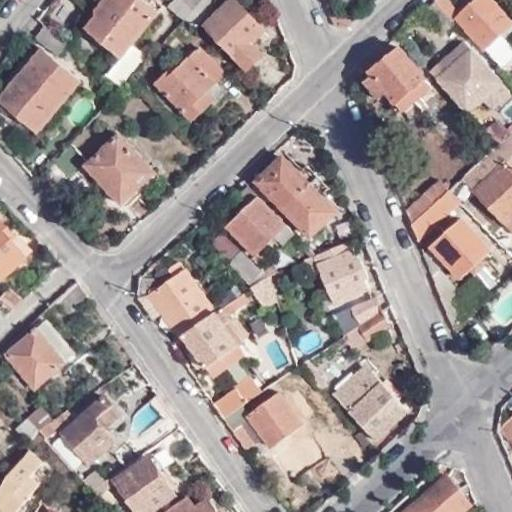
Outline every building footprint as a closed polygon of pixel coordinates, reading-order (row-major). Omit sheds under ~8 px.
[(157,13),(141,0),(103,0),(94,11),(97,17),(86,29),(121,57),(157,13)] [(236,0),(232,0),(207,24),(248,68),(263,55),(251,42),(265,30),(236,0)] [(473,0),(459,13),(446,0),(433,0),(432,1),(452,22),(454,21),(483,50),(485,48),(501,33),(511,24),(490,0),(473,0)] [(452,22),(432,1),(420,13),(439,34),(452,22)] [(65,43),(42,24),(32,36),(56,55),(65,43)] [(511,44),(501,33),(485,48),(503,67),(511,58),(511,44)] [(464,44),(430,73),(467,113),(483,100),(493,110),(511,93),(511,92),(471,48),(470,50),(464,44)] [(223,72),(199,47),(176,69),(174,67),(157,83),(192,120),(215,100),(204,88),(223,72)] [(40,49),(0,97),(0,101),(36,132),(79,82),(40,49)] [(397,104),(427,80),(402,50),(373,74),(374,76),(366,83),(381,101),(388,93),(397,104)] [(434,88),(427,80),(397,104),(405,113),(434,88)] [(508,133),(496,120),(484,131),(496,144),(508,133)] [(119,134),(84,166),(121,205),(156,173),(119,134)] [(511,161),(496,144),(460,178),(502,225),(511,216),(511,161)] [(334,211),(318,195),(297,173),(281,158),(256,182),(311,236),(334,211)] [(297,173),(318,195),(327,187),(306,166),(297,173)] [(437,179),(404,209),(410,225),(448,190),(437,179)] [(448,190),(410,225),(416,239),(459,202),(448,190)] [(293,234),(256,197),(225,225),(254,254),(272,237),(281,246),(293,234)] [(511,216),(502,225),(511,236),(511,216)] [(461,277),(470,268),(482,280),(490,272),(479,261),(491,249),(463,218),(433,246),(449,263),(461,277)] [(0,225),(0,278),(22,260),(6,242),(11,237),(0,225)] [(316,256),(306,260),(311,274),(318,271),(333,306),(366,290),(363,280),(367,278),(360,259),(355,262),(346,242),(316,256)] [(449,263),(433,246),(422,256),(445,315),(449,327),(476,316),(442,269),(449,263)] [(259,273),(239,253),(227,265),(247,284),(259,273)] [(269,258),(259,267),(268,276),(270,278),(283,272),(269,258)] [(151,279),(136,278),(138,298),(156,294),(183,336),(217,313),(185,269),(183,270),(178,264),(168,272),(174,278),(159,289),(151,279)] [(270,278),(268,276),(247,290),(250,291),(268,279),(270,278)] [(268,279),(250,291),(263,309),(274,300),(268,279)] [(64,315),(85,297),(75,283),(52,303),(64,315)] [(0,303),(11,311),(21,301),(9,290),(0,297),(0,303)] [(242,294),(217,313),(243,295),(242,294)] [(243,295),(217,313),(183,336),(170,344),(178,356),(189,350),(210,380),(243,356),(236,348),(242,343),(227,323),(223,327),(219,324),(248,302),(243,295)] [(357,327),(380,311),(374,297),(349,308),(357,327)] [(387,327),(380,311),(357,327),(341,337),(351,352),(366,342),(365,339),(387,327)] [(72,356),(44,323),(4,355),(33,390),(72,356)] [(306,363),(323,389),(332,384),(314,357),(306,363)] [(408,413),(373,375),(366,381),(359,374),(334,397),(375,441),(408,413)] [(250,378),(234,389),(245,404),(261,393),(250,378)] [(234,389),(212,405),(222,420),(231,414),(245,404),(234,389)] [(309,436),(279,392),(246,416),(269,449),(280,440),(287,451),(309,436)] [(99,427),(115,414),(99,395),(54,429),(85,465),(112,443),(103,431),(99,427)] [(44,426),(50,420),(39,404),(23,418),(24,419),(35,432),(44,426)] [(120,419),(115,414),(99,427),(103,431),(120,419)] [(222,420),(247,456),(252,450),(249,447),(253,444),(231,414),(222,420)] [(178,429),(169,416),(147,431),(156,444),(159,442),(178,429)] [(35,432),(24,419),(15,427),(28,442),(35,432)] [(511,421),(510,420),(503,426),(511,436),(511,421)] [(49,433),(44,426),(35,432),(42,440),(49,433)] [(511,436),(503,426),(497,432),(508,459),(511,456),(511,436)] [(187,442),(178,429),(159,442),(169,456),(187,442)] [(16,468),(0,495),(0,511),(1,511),(17,511),(42,487),(31,477),(44,462),(31,451),(16,468)] [(148,511),(172,496),(145,457),(113,479),(136,511),(148,511)] [(0,488),(0,495),(16,468),(8,477),(0,488)] [(459,511),(469,505),(446,479),(405,511),(459,511)] [(193,509),(184,498),(163,511),(209,511),(203,502),(193,509)]
